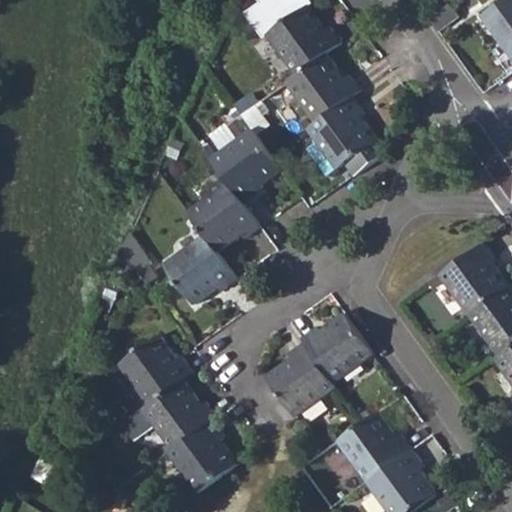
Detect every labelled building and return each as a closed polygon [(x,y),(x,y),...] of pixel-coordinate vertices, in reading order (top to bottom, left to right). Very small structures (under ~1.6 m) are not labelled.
[(265,37),(269,33),(299,74),(330,52),(343,42),(331,26),(327,28),(310,5),(314,2),(312,0),(261,0),(262,1),(247,12),(265,37)] [(511,0),(504,0),(482,16),(511,55),(511,0)] [(458,16),(449,2),(429,17),(438,29),(458,16)] [(288,82),(317,122),(355,95),(362,90),(350,72),(346,75),(330,52),(299,74),(288,82)] [(366,112),(355,95),(317,122),(310,128),(318,139),(308,147),(328,175),(345,162),(356,176),(384,156),(372,143),(379,138),(363,115),(366,112)] [(265,117),(256,104),(242,114),(252,126),(265,117)] [(259,186),(282,169),(272,155),(253,129),(214,158),(230,180),(246,202),(263,190),(259,186)] [(248,237),(264,227),(246,202),(230,180),(191,211),(208,235),(220,251),(245,233),(248,237)] [(132,232),(125,247),(146,277),(150,282),(161,274),(132,232)] [(223,292),(241,279),(220,251),(208,235),(168,263),(196,303),(220,287),(223,292)] [(443,273),(472,313),(511,283),(511,274),(499,257),(495,260),(483,243),(443,273)] [(133,285),(146,277),(125,247),(118,264),(133,285)] [(511,283),(472,313),(502,354),(511,346),(511,283)] [(336,382),(376,353),(347,313),(323,330),(321,326),(305,339),(307,342),(336,382)] [(122,363),(151,404),(186,379),(196,372),(184,355),(179,358),(161,334),(122,363)] [(299,415),(339,386),(336,382),(307,342),(292,354),(294,359),(271,376),(299,415)] [(511,346),(502,354),(497,357),(511,377),(511,346)] [(151,404),(125,423),(137,439),(157,425),(170,443),(155,454),(159,460),(170,452),(174,449),(215,419),(219,416),(206,400),(203,402),(186,379),(151,404)] [(340,440),(370,481),(415,449),(403,432),(399,434),(382,411),(365,423),(340,440)] [(170,452),(199,491),(240,463),(221,439),(226,435),(215,419),(174,449),(170,452)] [(370,481),(392,511),(412,511),(440,492),(422,468),(426,465),(415,449),(370,481)]
